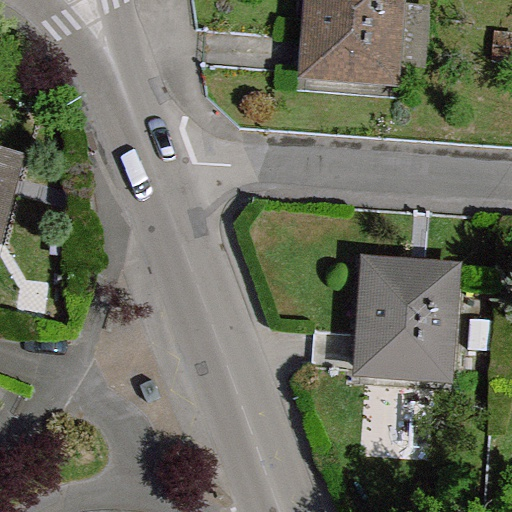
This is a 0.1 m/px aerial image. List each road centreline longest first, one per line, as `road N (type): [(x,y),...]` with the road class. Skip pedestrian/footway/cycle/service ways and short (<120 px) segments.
road 1 (tertiary): [(278,511),(151,157)]
road 2 (residential): [(151,157),(511,183)]
road 3 (tertiary): [(38,0),(151,157)]
road 4 (residential): [(31,511),(89,492),(153,497),(197,511)]
road 5 (tertiary): [(151,157),(115,0)]
